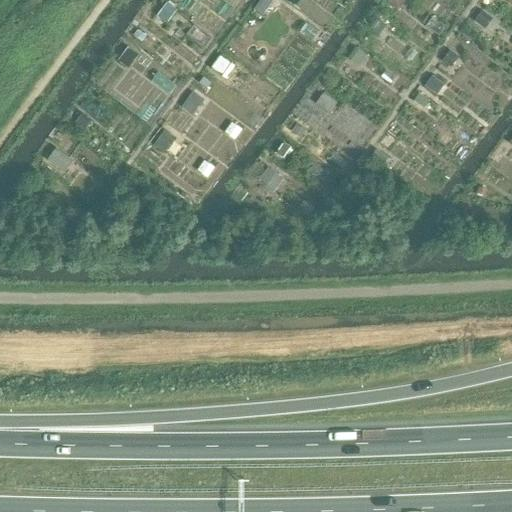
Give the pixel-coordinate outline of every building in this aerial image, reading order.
[(272,0),(261,0),(253,10),(263,17),(274,1),(272,0)] [(405,0),(389,0),(387,3),(397,11),(406,0),(405,0)] [(166,6),(157,18),(167,25),(176,13),(166,6)] [(482,11),(474,22),(485,31),(493,19),(482,11)] [(377,20),(370,30),(377,35),(384,26),(377,20)] [(305,26),(299,33),(311,42),(317,34),(305,26)] [(137,31),(133,38),(141,43),(145,37),(137,31)] [(128,48),(117,62),(128,70),(139,56),(128,48)] [(355,48),(347,59),(358,68),(367,57),(355,48)] [(411,49),(404,58),(410,62),(417,54),(411,49)] [(450,51),(442,62),(451,69),(459,58),(450,51)] [(220,56),(210,69),(221,78),(231,64),(220,56)] [(433,77),(426,87),(435,94),(442,84),(433,77)] [(203,79),(198,84),(205,90),(210,84),(203,79)] [(204,101),(192,92),(181,107),(192,116),(204,101)] [(322,94),(315,105),(329,115),(337,105),(322,94)] [(419,96),(413,103),(422,110),(428,103),(419,96)] [(82,114),(75,123),(85,131),(92,122),(82,114)] [(297,127),(292,133),(300,138),(304,132),(297,127)] [(164,130),(153,146),(164,154),(175,139),(164,130)] [(275,154),(282,159),(290,148),(283,143),(275,154)] [(56,149),(47,160),(60,171),(69,159),(56,149)] [(383,167),(389,159),(376,149),(370,158),(383,167)] [(335,154),(330,161),(342,170),(347,163),(335,154)] [(284,180),(269,168),(257,181),(273,194),(284,180)]
